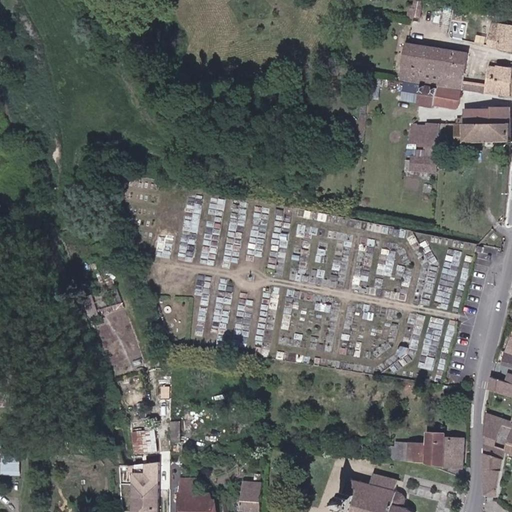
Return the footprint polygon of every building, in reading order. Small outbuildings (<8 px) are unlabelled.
[(415,0),(415,6),(411,6),(409,14),(421,17),(423,2),(415,0)] [(499,49),(511,50),(511,18),(495,15),(489,46),(499,47),(499,49)] [(407,80),(406,82),(403,99),(420,101),(423,86),(424,84),(511,97),(511,83),(511,67),(498,65),(497,68),(490,67),(487,85),(464,82),(468,53),(442,49),(439,70),(427,67),(431,46),(408,43),(402,80),(407,80)] [(442,49),(431,46),(427,67),(439,70),(442,49)] [(420,102),(458,109),(461,92),(423,86),(420,101),(420,102)] [(466,124),(511,123),(511,109),(491,109),(491,112),(466,112),(466,124)] [(420,124),(413,123),(409,145),(417,146),(420,124)] [(439,149),(441,123),(428,123),(427,148),(439,149)] [(456,143),(511,141),(511,123),(466,124),(456,124),(456,143)] [(412,171),(437,173),(437,168),(438,158),(438,157),(413,156),(412,171)] [(446,159),(438,158),(437,168),(446,168),(446,159)] [(511,382),(506,380),(492,376),(490,389),(511,396),(511,382)] [(511,419),(487,411),(487,457),(488,494),(500,496),(507,451),(508,449),(497,445),(504,424),(511,426),(511,419)] [(173,425),(173,440),(182,440),(182,425),(173,425)] [(133,431),(136,452),(159,450),(157,429),(133,431)] [(384,459),(426,462),(443,466),(464,468),(466,439),(446,437),(446,433),(429,433),(428,444),(397,442),(396,446),(392,446),(392,447),(386,447),(384,459)] [(21,456),(2,455),(2,457),(1,473),(21,474),(21,456)] [(159,511),(160,461),(137,463),(136,500),(135,511),(159,511)] [(253,474),(245,473),(242,510),(260,511),(263,482),(253,481),(253,474)] [(372,484),(351,478),(347,493),(343,492),(338,510),(343,511),(342,511),(413,511),(410,509),(404,506),(406,503),(406,500),(406,496),(404,493),(402,492),(404,481),(375,473),(372,484)] [(199,493),(198,487),(198,478),(182,478),(180,511),(215,511),(215,500),(210,493),(199,493)]
